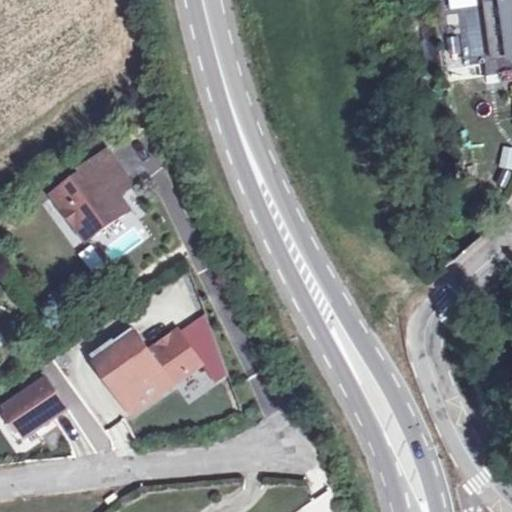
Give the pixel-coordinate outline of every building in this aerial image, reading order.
[(511,0),(503,0),(511,55),(511,0)] [(468,55),(489,54),(486,12),(465,14),(468,55)] [(511,171),(511,147),(504,146),(500,169),(511,171)] [(127,180),(109,155),(82,175),(83,177),(55,199),(89,244),(132,213),(122,199),(115,189),(127,180)] [(135,189),(127,180),(115,189),(122,199),(135,189)] [(138,336),(120,349),(107,359),(129,391),(121,397),(134,416),(203,365),(179,333),(151,353),(138,336)] [(107,359),(120,349),(117,343),(115,341),(92,357),(119,395),(121,397),(129,391),(107,359)] [(31,436),(72,409),(52,380),(12,407),(31,436)]
